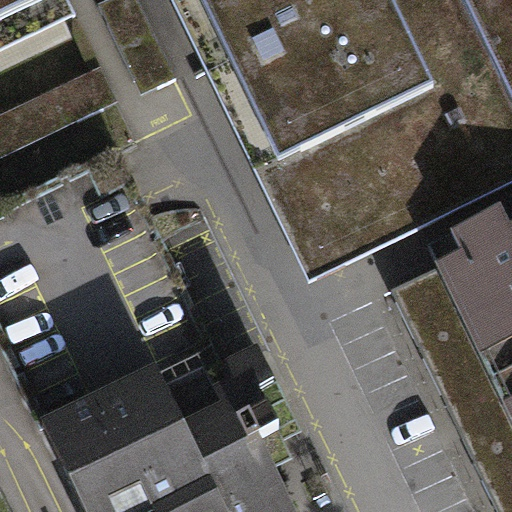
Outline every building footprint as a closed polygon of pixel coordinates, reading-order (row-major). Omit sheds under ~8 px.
[(0,0),(0,12),(25,0),(0,0)] [(511,0),(170,0),(308,284),(511,186),(511,0)] [(110,17),(142,101),(176,88),(144,4),(110,17)] [(104,71),(0,122),(0,166),(121,107),(104,71)] [(511,227),(504,209),(429,248),(439,269),(393,291),(496,511),(510,511),(511,511),(511,227)] [(205,370),(165,389),(157,371),(43,425),(83,511),(293,511),(274,470),(291,462),(259,393),(273,386),(257,353),(223,369),(230,384),(215,391),(205,370)]
